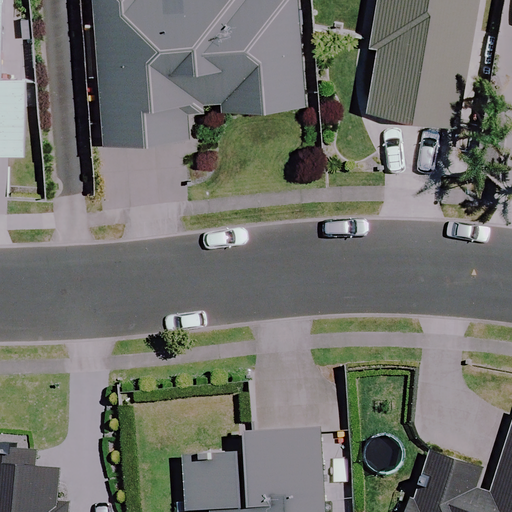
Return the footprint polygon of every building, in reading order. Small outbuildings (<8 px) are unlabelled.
[(87,0),(97,145),(186,139),(184,114),(299,106),(292,0),(87,0)] [(475,0),(376,0),(357,111),(453,127),(475,0)] [(0,155),(20,156),(20,78),(0,78),(0,155)] [(511,511),(511,433),(493,494),(473,488),(479,469),(437,456),(419,511),(511,511)] [(337,511),(323,511),(320,434),(243,437),(244,457),(183,460),(185,511),(347,511),(348,511),(337,511)] [(0,468),(0,511),(64,511),(67,473),(0,468)]
